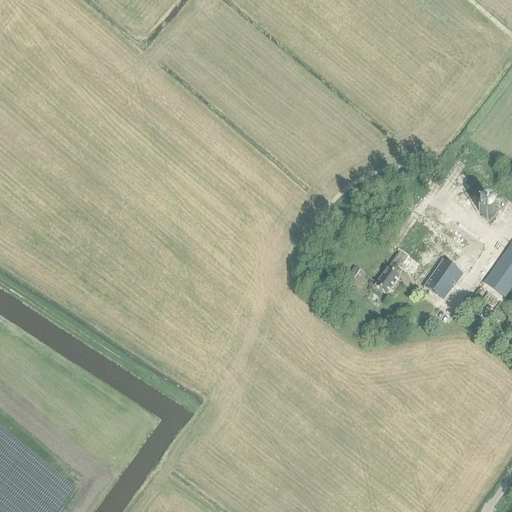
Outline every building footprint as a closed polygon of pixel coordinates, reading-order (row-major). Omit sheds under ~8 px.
[(511,154),(511,153),(511,107),(489,138),(511,154)] [(467,184),(489,188),(492,171),(470,167),(467,184)] [(484,208),(487,219),(507,213),(504,202),(484,208)] [(511,243),(471,301),(493,316),(511,289),(511,243)] [(462,276),(442,262),(423,289),(442,303),(462,276)]
